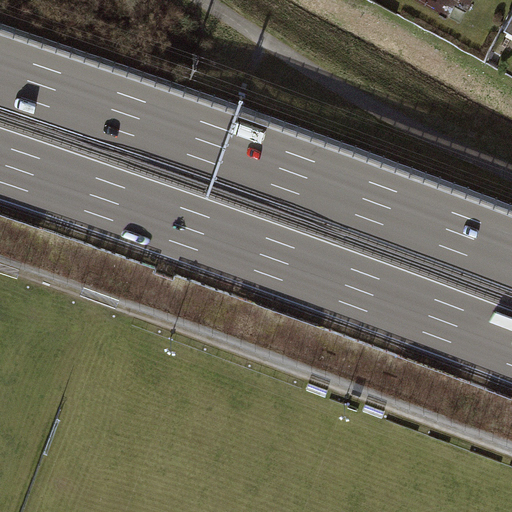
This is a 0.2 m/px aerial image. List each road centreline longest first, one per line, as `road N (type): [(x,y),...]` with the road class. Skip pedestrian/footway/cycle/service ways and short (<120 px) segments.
road 1 (unknown): [(511,461),(0,257)]
road 2 (motorway): [(0,163),(511,346)]
road 3 (motorway): [(511,253),(0,71)]
road 4 (track): [(511,173),(437,144),(198,0)]
